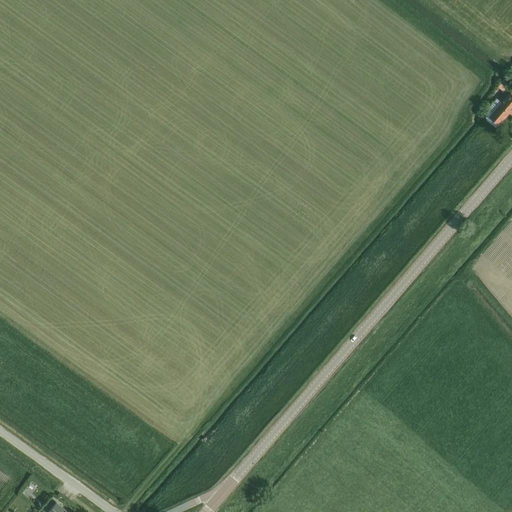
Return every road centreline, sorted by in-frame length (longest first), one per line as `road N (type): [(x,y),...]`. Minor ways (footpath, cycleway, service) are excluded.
road 1 (secondary): [(228,486),(511,156)]
road 2 (unclassified): [(109,511),(0,432)]
